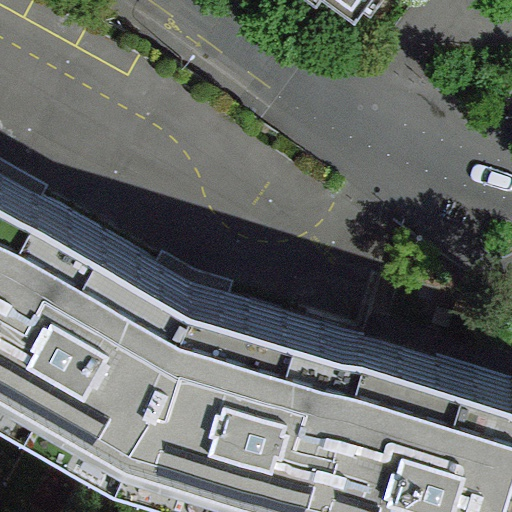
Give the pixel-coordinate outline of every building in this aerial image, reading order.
[(70,0),(0,0),(0,171),(36,192),(192,280),(363,332),(383,265),(400,270),(409,229),(177,60),(70,0)] [(0,254),(36,192),(0,171),(0,254)] [(192,280),(36,192),(0,254),(0,389),(1,390),(116,455),(192,280)] [(308,511),(363,332),(192,280),(116,455),(299,511),(308,511)] [(511,511),(511,378),(363,332),(308,511),(511,511)]
